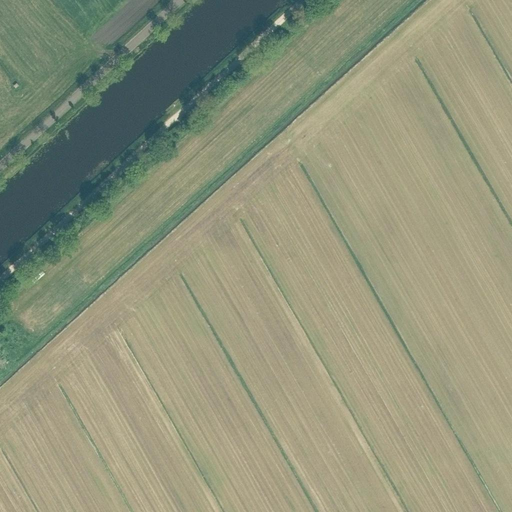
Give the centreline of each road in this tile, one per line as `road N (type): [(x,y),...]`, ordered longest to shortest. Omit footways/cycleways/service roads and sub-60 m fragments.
road 1 (track): [(0,279),(302,0)]
road 2 (unclassified): [(0,167),(181,0)]
